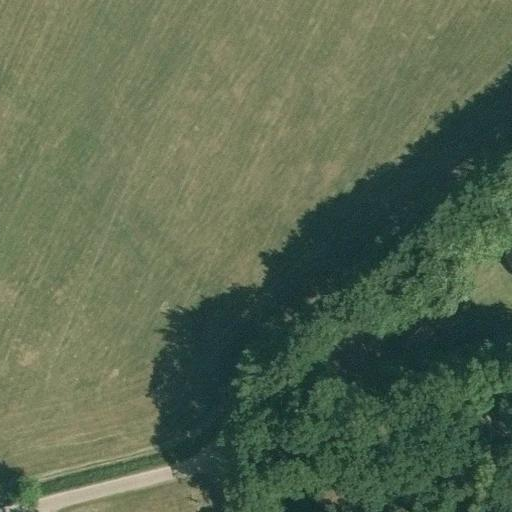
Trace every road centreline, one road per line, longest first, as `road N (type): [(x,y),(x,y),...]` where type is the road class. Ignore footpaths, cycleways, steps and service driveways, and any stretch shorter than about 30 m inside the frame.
road 1 (unclassified): [(511,435),(478,417),(398,412),(13,511)]
road 2 (track): [(195,465),(511,193)]
